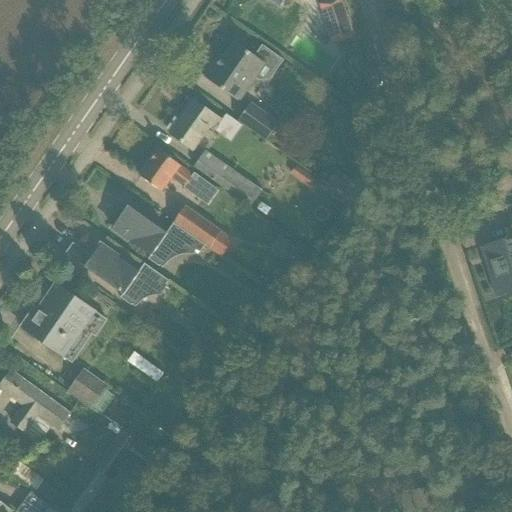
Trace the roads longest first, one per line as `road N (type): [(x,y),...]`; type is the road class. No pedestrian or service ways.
road 1 (unclassified): [(511,462),(357,0)]
road 2 (tertiary): [(0,239),(166,0)]
